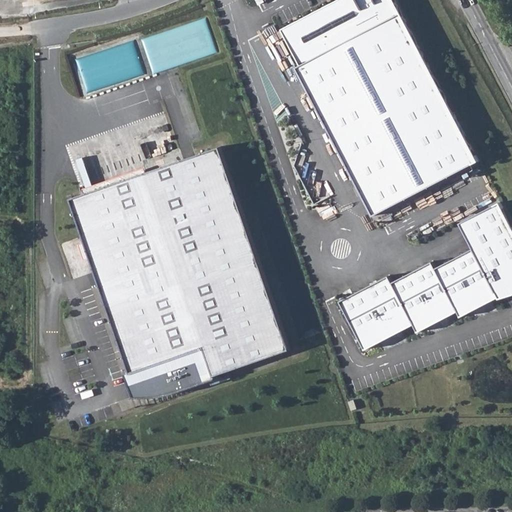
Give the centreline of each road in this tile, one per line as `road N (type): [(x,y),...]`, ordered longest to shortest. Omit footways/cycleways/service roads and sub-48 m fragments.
road 1 (unknown): [(76,404),(98,401),(110,383),(81,294),(58,273)]
road 2 (residential): [(0,30),(104,17),(153,0)]
road 3 (unknown): [(58,273),(60,358),(76,404)]
